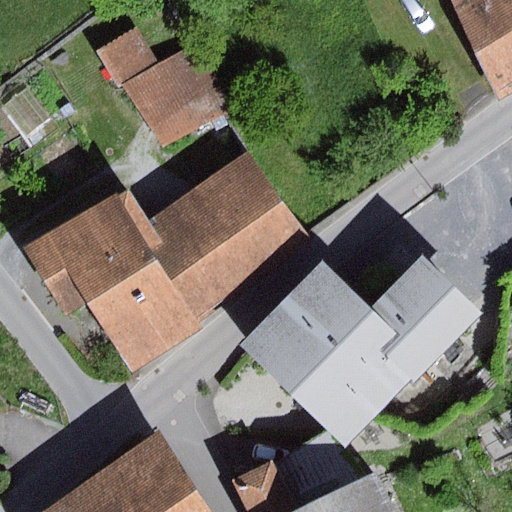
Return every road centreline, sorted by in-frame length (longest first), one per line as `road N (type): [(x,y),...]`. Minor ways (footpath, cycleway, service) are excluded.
road 1 (residential): [(110,434),(359,224),(511,116)]
road 2 (residential): [(110,434),(0,293)]
road 3 (residential): [(18,511),(110,434)]
